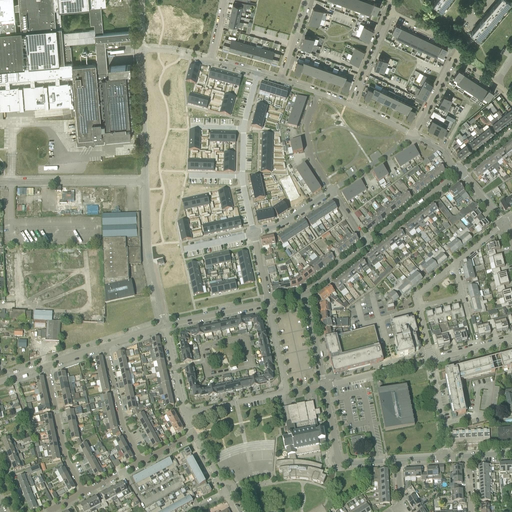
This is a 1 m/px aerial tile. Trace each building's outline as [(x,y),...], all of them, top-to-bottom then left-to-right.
[(0,0),(0,109),(1,110),(71,103),(72,115),(77,115),(78,140),(81,140),(81,142),(88,147),(90,144),(94,146),(97,140),(103,143),(104,140),(104,141),(131,138),(130,130),(130,131),(126,131),(126,128),(132,127),(132,129),(133,128),(129,73),(131,73),(131,65),(130,65),(108,66),(109,67),(108,67),(108,69),(109,69),(109,71),(107,72),(105,47),(118,46),(118,41),(132,40),(133,40),(132,31),(131,31),(103,34),(101,6),(107,6),(106,0),(18,0),(19,2),(14,3),(13,0),(0,0)] [(351,0),(343,0),(342,4),(347,6),(346,8),(348,9),(351,0)] [(359,0),(351,0),(348,9),(350,10),(351,7),(356,9),(359,0)] [(367,2),(361,0),(359,0),(356,9),(361,11),(360,13),(362,14),(367,2)] [(435,0),(433,3),(442,10),(448,0),(435,0)] [(508,0),(496,0),(495,1),(496,2),(492,7),(500,14),(511,1),(508,0)] [(233,4),(232,9),(241,11),(245,12),(246,7),(247,4),(235,1),(235,5),(233,4)] [(370,14),(371,12),(374,4),(367,2),(362,14),(364,15),(365,12),(370,14)] [(374,4),(371,12),(377,14),(380,4),(374,2),(374,4)] [(489,26),(500,14),(492,7),(488,12),(487,11),(485,14),(486,15),(481,20),(489,26)] [(314,8),(311,16),(321,19),(323,14),(325,15),(326,12),(314,8)] [(311,16),(309,23),(321,27),(322,25),(320,24),(321,19),(311,16)] [(229,20),(228,25),(230,25),(238,27),(242,28),(243,23),(239,22),(229,20)] [(475,27),(471,32),(479,39),(489,26),(481,20),(477,25),(476,24),(474,26),(475,27)] [(401,28),(402,26),(396,23),(392,33),(397,35),(400,28),(401,28)] [(364,25),(362,31),(371,35),(373,29),(364,25)] [(401,40),(400,42),(402,43),(407,31),(401,28),(400,28),(397,35),(396,37),(401,40)] [(358,30),(356,35),(369,40),(371,35),(362,31),(358,30)] [(414,34),(413,34),(407,31),(402,43),(404,44),(405,42),(410,44),(414,34)] [(421,38),(415,35),(414,34),(410,44),(414,46),(413,48),(415,49),(421,38)] [(305,35),(303,41),(313,44),(315,38),(305,35)] [(228,51),(231,40),(231,39),(231,40),(225,38),(222,50),(228,51)] [(417,50),(418,48),(423,50),(428,41),(421,38),(415,49),(417,50)] [(228,51),(229,51),(234,52),(238,41),(231,40),(228,51)] [(240,54),(244,43),(238,41),(234,52),(240,54)] [(303,41),(301,47),(315,51),(317,45),(313,44),(303,41)] [(428,52),(427,55),(429,56),(434,44),(428,41),(423,50),(428,52)] [(240,54),(247,56),(250,45),(244,43),(240,54)] [(429,56),(431,57),(432,54),(437,57),(438,55),(438,54),(441,47),(434,44),(429,56)] [(256,46),(250,45),(247,56),(253,58),(256,46)] [(438,55),(443,57),(448,48),(442,45),(441,47),(438,54),(438,55)] [(253,58),(259,59),(262,48),(256,46),(253,58)] [(354,50),(352,54),(362,58),(365,51),(353,46),(352,49),(354,50)] [(268,50),(262,48),(259,59),(265,61),(268,50)] [(265,61),(271,63),(270,63),(271,63),(274,52),(268,50),(265,61)] [(271,63),(277,65),(280,54),(274,52),(271,63)] [(359,66),(362,58),(352,54),(350,59),(348,58),(347,61),(359,66)] [(388,61),(379,57),(377,62),(386,66),(388,61)] [(300,71),(308,74),(312,61),(310,60),(309,63),(304,61),(303,63),(300,71)] [(300,71),(303,63),(297,61),(294,71),(300,73),(300,71)] [(308,74),(315,76),(318,66),(313,64),(314,62),(312,61),(308,74)] [(377,62),(374,68),(384,72),(387,73),(389,68),(386,66),(377,62)] [(191,63),(189,69),(199,72),(201,66),(191,63)] [(315,76),(322,78),(326,66),(324,65),(323,68),(318,66),(315,76)] [(322,78),(329,81),(332,71),(327,69),(328,67),(326,66),(322,78)] [(189,69),(187,76),(197,78),(199,72),(189,69)] [(209,79),(215,81),(217,71),(211,69),(209,79)] [(458,81),(463,74),(464,72),(459,69),(453,77),(458,81)] [(329,81),(336,83),(340,71),(338,70),(337,73),(332,71),(329,81)] [(223,73),(217,71),(215,81),(221,83),(223,73)] [(336,83),(343,86),(346,78),(346,76),(341,74),(342,72),(340,71),(336,83)] [(223,73),(221,83),(227,84),(230,74),(223,73)] [(230,74),(227,84),(233,86),(236,76),(230,74)] [(462,89),(469,78),(463,74),(458,81),(457,83),(461,85),(460,88),(462,89)] [(422,77),(419,82),(423,84),(431,89),(434,84),(432,83),(434,80),(423,75),(422,77)] [(187,76),(186,82),(196,85),(197,78),(187,76)] [(236,76),(233,86),(239,88),(242,78),(236,76)] [(346,78),(343,86),(342,88),(348,90),(351,80),(346,78)] [(469,91),(475,82),(469,78),(462,89),(464,90),(465,88),(469,91)] [(474,97),(481,86),(475,82),(469,91),(474,94),(472,96),(474,97)] [(263,83),(260,92),(265,94),(268,85),(263,83)] [(370,97),(376,100),(381,90),(382,87),(376,84),(375,87),(374,87),(373,90),(370,97)] [(420,89),(428,93),(431,89),(423,84),(420,89)] [(268,85),(265,94),(270,96),(273,86),(268,85)] [(368,88),(364,96),(369,99),(370,97),(373,90),(374,87),(370,85),(368,88)] [(273,86),(270,96),(276,97),(278,88),(273,86)] [(482,99),(483,97),(488,90),(481,86),(474,97),(476,98),(478,96),(482,99)] [(414,95),(414,96),(416,97),(419,98),(421,99),(423,100),(425,98),(426,98),(428,93),(420,89),(417,87),(414,92),(415,93),(414,95)] [(278,88),(276,97),(281,99),(284,90),(278,88)] [(488,90),(483,97),(488,100),(494,92),(489,88),(488,90)] [(383,103),(387,93),(381,90),(376,100),(383,103)] [(387,93),(383,103),(389,106),(395,93),(392,91),(390,95),(387,93)] [(395,93),(389,106),(395,109),(399,99),(401,96),(395,93)] [(190,94),(188,104),(194,106),(197,96),(190,94)] [(225,95),(224,101),(233,104),(235,98),(225,95)] [(444,95),(441,100),(449,104),(452,99),(444,95)] [(197,96),(194,106),(200,107),(203,97),(197,96)] [(295,104),(305,107),(307,100),(295,96),(294,98),(296,99),(295,104)] [(203,97),(200,107),(207,109),(209,99),(203,97)] [(401,112),(406,102),(399,99),(395,109),(401,112)] [(441,100),(438,105),(447,109),(450,111),(453,106),(449,104),(441,100)] [(224,101),(222,107),(232,110),(233,104),(224,101)] [(410,108),(411,108),(412,105),(406,102),(401,112),(407,114),(410,108)] [(290,110),(302,115),(305,107),(295,104),(293,109),(291,108),(290,110)] [(407,114),(406,117),(412,119),(415,111),(417,108),(412,105),(411,108),(410,108),(407,114)] [(222,107),(220,114),(230,116),(232,110),(222,107)] [(302,115),(290,110),(289,112),(291,113),(290,118),(300,122),(302,115)] [(495,117),(502,126),(507,122),(502,116),(501,115),(498,111),(497,112),(496,112),(498,114),(495,117)] [(502,116),(507,122),(511,119),(507,113),(504,115),(502,116)] [(432,120),(428,128),(433,130),(437,122),(439,119),(434,116),(432,119),(432,120)] [(487,117),(485,118),(488,121),(490,124),(491,126),(493,125),(497,130),(502,126),(495,117),(495,118),(494,117),(494,118),(490,121),(487,117)] [(297,129),(300,122),(290,118),(288,123),(286,122),(285,125),(297,129)] [(437,122),(433,130),(437,133),(442,125),(442,124),(443,122),(439,119),(437,122)] [(442,125),(437,133),(442,136),(442,135),(443,135),(445,130),(447,127),(448,124),(443,122),(442,124),(442,125)] [(478,132),(484,140),(489,137),(484,131),(482,128),(482,127),(479,129),(477,126),(475,128),(478,132)] [(489,127),(484,131),(489,137),(494,133),(489,127)] [(476,133),(473,136),(480,144),(484,140),(478,132),(476,133)] [(470,142),(475,148),(480,144),(473,136),(472,135),(468,139),(467,138),(465,139),(467,142),(469,141),(470,142)] [(460,146),(462,148),(462,149),(467,155),(472,151),(467,145),(466,145),(465,143),(467,142),(465,139),(463,141),(464,142),(460,146)] [(507,156),(511,152),(507,146),(502,150),(507,156)] [(414,147),(407,152),(413,160),(417,157),(419,160),(421,158),(414,147)] [(458,149),(455,151),(462,159),(467,155),(462,149),(460,150),(458,149)] [(502,150),(497,153),(502,160),(503,161),(504,160),(506,162),(509,159),(507,156),(502,150)] [(407,152),(401,156),(408,167),(410,165),(409,163),(413,160),(407,152)] [(502,160),(497,153),(492,157),(497,163),(502,160)] [(406,168),(408,167),(401,156),(394,160),(400,169),(405,166),(406,168)] [(500,167),(497,163),(492,157),(488,161),(495,170),(495,171),(497,173),(497,174),(497,173),(498,173),(498,172),(499,171),(498,169),(500,167)] [(489,173),(490,174),(495,170),(488,161),(483,165),(488,171),(489,173)] [(300,176),(309,171),(305,164),(294,171),(295,174),(297,172),(300,176)] [(445,172),(439,164),(436,166),(437,168),(435,169),(440,176),(445,172)] [(483,175),(488,171),(483,165),(478,169),(483,175)] [(388,176),(383,168),(378,171),(383,180),(388,176)] [(431,173),(436,179),(440,176),(435,169),(431,173)] [(479,180),(482,178),(484,177),(484,176),(483,175),(478,169),(473,173),(479,180)] [(300,177),(298,178),(300,182),(301,182),(302,184),(313,177),(309,171),(300,176),(300,177)] [(378,171),(373,174),(378,183),(380,186),(385,182),(383,180),(378,171)] [(431,173),(426,177),(431,183),(436,179),(431,173)] [(419,178),(421,181),(426,187),(431,183),(426,177),(425,175),(425,176),(424,174),(423,175),(423,174),(419,177),(419,178)] [(280,180),(290,202),(300,198),(290,176),(280,180)] [(313,177),(302,184),(303,186),(305,185),(308,189),(317,183),(313,177)] [(421,181),(416,185),(421,191),(426,187),(421,181)] [(354,186),(362,197),(364,196),(362,194),(367,191),(361,182),(354,186)] [(309,195),(310,197),(321,190),(317,183),(308,189),(311,193),(309,195)] [(461,197),(466,193),(464,191),(459,184),(454,188),(459,195),(461,197)] [(414,193),(416,195),(421,191),(416,185),(411,189),(412,189),(414,193)] [(362,197),(354,186),(348,190),(354,199),(358,196),(360,198),(362,197)] [(454,188),(449,192),(450,193),(454,199),(459,195),(454,188)] [(229,190),(218,192),(220,198),(230,196),(229,190)] [(354,199),(348,190),(342,195),(349,205),(351,204),(350,202),(354,199)] [(75,201),(75,191),(72,191),(72,193),(63,193),(63,200),(60,200),(60,204),(68,204),(68,201),(75,201)] [(407,202),(411,198),(407,192),(402,196),(407,202)] [(402,206),(407,202),(402,196),(400,194),(395,197),(396,198),(397,200),(402,206)] [(207,195),(201,197),(203,207),(209,205),(207,195)] [(230,196),(220,198),(221,205),(231,202),(230,196)] [(201,197),(195,198),(197,208),(203,207),(201,197)] [(195,198),(188,199),(191,209),(197,208),(195,198)] [(188,199),(182,201),(184,211),(191,209),(188,199)] [(397,200),(392,204),(397,210),(402,206),(397,200)] [(505,201),(500,204),(505,212),(511,209),(510,209),(506,201),(505,201)] [(231,202),(221,205),(223,211),(233,209),(231,202)] [(337,210),(332,202),(328,205),(333,213),(337,210)] [(386,206),(392,214),(397,210),(392,204),(391,202),(389,203),(388,202),(385,204),(386,206)] [(283,203),(278,206),(283,214),(288,211),(283,203)] [(472,211),(477,207),(474,203),(469,206),(472,211)] [(433,214),(438,211),(433,204),(428,208),(433,214)] [(328,205),(323,208),(329,216),(333,213),(328,205)] [(380,208),(387,218),(392,214),(386,206),(383,209),(379,205),(378,206),(380,208)] [(278,206),(273,209),(279,217),(283,214),(278,206)] [(472,211),(469,206),(464,211),(467,215),(472,211)] [(323,208),(319,210),(324,219),(329,216),(323,208)] [(378,215),(383,221),(387,218),(380,208),(375,212),(378,215)] [(437,220),(435,217),(433,214),(428,208),(423,212),(428,218),(429,220),(431,219),(432,220),(434,223),(437,220)] [(320,221),(324,219),(319,210),(315,213),(320,221)] [(477,219),(481,215),(477,211),(470,217),(467,219),(471,224),(473,226),(479,221),(477,219)] [(424,222),(428,218),(423,212),(419,216),(423,222),(424,222)] [(315,213),(311,216),(316,224),(318,227),(322,224),(320,221),(315,213)] [(134,297),(134,296),(131,280),(129,281),(128,265),(141,264),(139,214),(102,215),(105,286),(105,303),(134,297)] [(378,215),(373,219),(378,225),(383,221),(378,215)] [(311,227),(316,224),(311,216),(306,219),(311,227)] [(419,216),(414,220),(423,231),(424,230),(423,228),(426,225),(425,224),(424,222),(423,222),(419,216)] [(240,218),(234,219),(236,229),(242,228),(240,218)] [(370,219),(367,221),(373,229),(378,225),(373,219),(372,218),(370,219)] [(234,219),(227,221),(230,231),(236,229),(234,219)] [(361,223),(362,225),(368,233),(373,229),(367,221),(366,220),(361,223)] [(415,231),(419,229),(422,232),(423,231),(414,220),(409,224),(415,231)] [(489,225),(485,220),(481,224),(479,221),(473,226),(479,233),(489,225)] [(188,221),(178,223),(179,229),(189,227),(188,221)] [(227,221),(221,222),(223,232),(230,231),(227,221)] [(305,232),(309,229),(304,221),(299,224),(305,232)] [(221,222),(215,223),(217,233),(223,232),(221,222)] [(215,223),(209,225),(211,235),(217,233),(215,223)] [(295,226),(300,234),(305,232),(299,224),(295,226)] [(409,224),(404,227),(405,228),(403,230),(408,236),(407,236),(408,237),(409,238),(416,233),(415,231),(409,224)] [(209,225),(202,226),(204,236),(211,235),(209,225)] [(295,226),(291,229),(296,237),(300,234),(295,226)] [(189,227),(179,229),(180,235),(191,233),(189,227)] [(286,232),(292,240),(296,237),(291,229),(286,232)] [(359,240),(354,234),(352,236),(346,229),(343,231),(346,235),(347,235),(354,244),(359,240)] [(461,234),(459,235),(467,243),(472,239),(468,234),(470,233),(467,229),(461,234)] [(400,240),(405,237),(405,238),(407,236),(408,236),(403,230),(401,231),(400,231),(395,234),(400,240)] [(458,235),(455,239),(462,247),(467,243),(459,235),(461,234),(458,231),(456,233),(458,235)] [(282,235),(287,243),(292,240),(286,232),(282,235)] [(328,232),(321,237),(323,240),(330,235),(328,232)] [(191,233),(180,235),(182,242),(192,239),(191,233)] [(395,234),(390,238),(395,244),(398,248),(403,245),(401,242),(400,240),(395,234)] [(278,238),(283,246),(287,243),(282,235),(278,238)] [(341,235),(340,237),(349,248),(354,244),(347,235),(346,235),(343,238),(341,235)] [(274,237),(267,238),(270,249),(271,249),(273,249),(272,246),(276,245),(274,237)] [(341,241),(338,244),(339,246),(344,252),(349,248),(340,237),(338,237),(341,241)] [(449,241),(452,244),(457,251),(462,247),(455,239),(454,237),(449,241)] [(268,250),(268,252),(272,251),(271,249),(270,249),(267,238),(261,239),(263,251),(268,250)] [(390,248),(395,244),(390,238),(386,242),(390,248)] [(489,244),(489,246),(491,251),(487,252),(488,256),(496,254),(495,251),(500,249),(499,244),(499,243),(495,244),(494,239),(489,244)] [(381,246),(386,252),(390,248),(386,242),(381,246)] [(452,255),(457,251),(452,244),(447,248),(445,246),(443,248),(446,252),(448,250),(452,255)] [(339,246),(334,250),(333,248),(333,249),(331,246),(329,248),(336,257),(339,255),(339,256),(344,252),(339,246)] [(386,252),(381,246),(376,250),(381,256),(386,252)] [(330,254),(325,257),(330,263),(335,260),(334,259),(336,257),(329,248),(327,249),(329,252),(328,252),(330,254)] [(436,254),(435,255),(442,264),(447,260),(443,255),(445,253),(442,249),(436,254)] [(371,254),(376,260),(379,263),(379,264),(383,261),(382,261),(384,259),(382,257),(381,256),(376,250),(371,254)] [(434,256),(430,259),(431,261),(437,268),(442,264),(435,255),(436,254),(433,251),(432,252),(431,253),(434,256)] [(229,252),(223,253),(225,264),(231,262),(229,252)] [(247,252),(237,254),(238,260),(249,258),(247,252)] [(462,266),(462,267),(463,270),(472,268),(470,262),(478,256),(477,253),(477,252),(465,262),(465,263),(463,263),(463,266),(462,266)] [(223,253),(216,255),(218,265),(225,264),(223,253)] [(371,254),(366,257),(364,259),(370,267),(372,265),(374,267),(379,263),(376,260),(371,254)] [(503,261),(502,255),(496,257),(496,254),(488,256),(489,259),(492,258),(494,264),(503,261)] [(216,255),(210,256),(212,266),(218,265),(216,255)] [(318,257),(317,258),(325,267),(330,263),(325,257),(323,255),(319,258),(318,257)] [(210,256),(204,257),(206,268),(212,266),(210,256)] [(249,258),(238,260),(240,266),(250,264),(249,258)] [(317,258),(313,262),(320,271),(325,267),(317,258)] [(364,259),(357,265),(362,271),(362,270),(365,274),(366,276),(371,272),(372,272),(377,279),(378,280),(375,282),(373,284),(375,287),(381,281),(378,278),(378,277),(372,269),(370,267),(364,259)] [(432,272),(437,268),(431,261),(427,265),(432,272)] [(495,269),(492,270),(492,273),(500,271),(499,268),(505,267),(503,261),(494,264),(495,269)] [(320,271),(313,262),(308,266),(310,268),(315,274),(314,274),(315,275),(320,271)] [(197,263),(187,265),(188,271),(198,269),(197,263)] [(250,264),(240,266),(241,272),(251,270),(250,264)] [(354,267),(353,268),(358,274),(359,273),(362,271),(357,265),(354,267)] [(432,272),(427,265),(422,268),(421,266),(418,268),(421,272),(424,271),(428,276),(432,272)] [(302,270),(299,266),(298,267),(301,271),(297,274),(299,276),(304,283),(309,278),(304,272),(302,270)] [(310,268),(304,272),(309,278),(314,274),(315,274),(310,268)] [(359,276),(358,274),(353,268),(348,272),(353,278),(354,281),(359,277),(359,276)] [(472,268),(463,270),(464,276),(473,273),(472,268)] [(198,269),(188,271),(190,277),(200,275),(198,269)] [(412,277),(417,284),(422,280),(418,275),(420,273),(417,269),(415,271),(416,273),(412,277)] [(251,270),(241,272),(243,279),(253,277),(251,270)] [(500,271),(492,273),(493,274),(493,276),(497,275),(498,281),(508,279),(506,273),(501,274),(500,271)] [(348,272),(343,276),(348,282),(353,278),(348,272)] [(381,281),(388,274),(385,272),(378,277),(378,278),(381,281)] [(473,273),(464,276),(466,282),(472,280),(473,283),(478,281),(477,278),(475,279),(473,273)] [(200,275),(190,277),(191,283),(201,281),(200,275)] [(299,276),(295,280),(298,287),(304,283),(299,276)] [(348,282),(343,276),(338,280),(343,286),(348,282)] [(253,277),(243,279),(244,285),(254,283),(253,277)] [(289,282),(291,289),(298,287),(295,280),(294,277),(289,278),(289,281),(289,282)] [(413,288),(417,284),(412,277),(407,281),(413,288)] [(398,280),(397,281),(400,284),(401,283),(408,292),(413,288),(407,281),(405,279),(402,282),(400,279),(398,280)] [(500,287),(496,288),(497,291),(505,289),(504,286),(509,285),(508,279),(498,281),(500,287)] [(235,280),(229,281),(231,291),(237,290),(236,287),(235,280)] [(338,280),(333,284),(338,290),(340,292),(341,293),(346,289),(345,288),(343,286),(338,280)] [(201,281),(191,283),(192,290),(202,288),(201,281)] [(229,281),(222,282),(225,293),(231,291),(229,281)] [(222,282),(216,284),(218,294),(225,293),(222,282)] [(279,285),(280,291),(291,289),(289,282),(282,284),(282,285),(279,285)] [(275,284),(275,285),(271,285),(273,293),(280,291),(279,285),(278,283),(275,284)] [(400,284),(393,289),(397,293),(399,291),(403,296),(408,292),(401,283),(400,284)] [(468,289),(469,295),(478,292),(476,287),(479,286),(478,283),(473,284),(474,287),(468,289)] [(216,284),(210,285),(210,286),(211,292),(212,295),(218,294),(216,284)] [(330,287),(325,291),(331,298),(335,302),(345,309),(349,306),(346,302),(343,305),(338,299),(338,300),(336,297),(335,298),(332,294),(335,293),(330,287)] [(202,288),(192,290),(194,296),(204,294),(202,288)] [(388,296),(388,297),(391,301),(394,303),(399,299),(395,295),(397,293),(393,289),(391,291),(393,293),(388,296)] [(511,296),(511,295),(511,291),(505,292),(505,289),(497,291),(498,294),(501,293),(503,299),(511,296)] [(330,312),(330,304),(331,304),(334,302),(331,298),(325,291),(318,296),(323,303),(322,303),(322,304),(320,305),(320,313),(330,312)] [(478,292),(469,295),(471,300),(479,298),(478,292)] [(504,305),(501,305),(502,308),(506,307),(508,307),(509,307),(508,304),(511,302),(511,296),(503,299),(504,305)] [(471,300),(472,306),(487,303),(486,301),(483,302),(482,297),(479,298),(471,300)] [(395,307),(394,303),(391,301),(386,305),(388,312),(394,310),(393,308),(395,307)] [(487,303),(472,306),(474,313),(480,311),(481,314),(486,313),(484,305),(487,304),(487,303)] [(457,306),(452,307),(452,308),(455,316),(460,314),(461,319),(465,318),(462,306),(459,306),(458,305),(457,306)] [(448,308),(443,309),(444,310),(446,318),(451,316),(453,321),(456,320),(455,316),(452,308),(450,309),(450,307),(448,308)] [(440,310),(435,311),(435,312),(437,320),(443,319),(444,323),(447,322),(446,318),(444,310),(441,311),(441,310),(440,310)] [(31,313),(17,312),(10,312),(10,320),(31,321),(31,313)] [(53,312),(34,312),(34,313),(34,321),(47,321),(52,322),(53,312)] [(332,312),(330,312),(320,313),(321,322),(331,320),(334,320),(334,317),(333,317),(332,312)] [(431,312),(426,313),(428,323),(434,321),(435,326),(439,325),(437,320),(435,312),(432,313),(432,312),(431,312)] [(505,317),(499,319),(499,320),(500,322),(502,331),(508,330),(507,326),(510,325),(508,317),(508,316),(505,317)] [(245,319),(244,317),(236,319),(238,327),(246,326),(245,319)] [(248,325),(248,324),(253,323),(255,322),(255,321),(260,320),(259,317),(253,318),(253,317),(245,319),(246,326),(248,325)] [(392,323),(390,323),(391,329),(394,328),(397,341),(395,341),(395,344),(398,352),(395,353),(397,358),(399,358),(408,355),(408,353),(419,350),(417,341),(419,340),(419,341),(414,320),(411,320),(411,318),(408,319),(408,318),(398,321),(392,323)] [(238,327),(236,319),(228,321),(230,329),(238,327)] [(322,325),(323,330),(331,328),(331,329),(333,328),(348,327),(348,324),(348,319),(334,320),(331,320),(321,322),(321,323),(322,325)] [(499,319),(490,321),(492,330),(495,329),(496,333),(502,331),(500,322),(499,320),(499,319)] [(255,322),(253,323),(254,326),(257,326),(258,330),(256,331),(257,333),(264,331),(262,323),(261,323),(260,320),(255,321),(255,322)] [(46,331),(45,340),(46,340),(45,342),(59,342),(60,323),(60,322),(52,322),(47,321),(47,331),(46,331)] [(221,331),(230,329),(228,321),(219,323),(221,331)] [(488,325),(482,327),(485,336),(490,334),(489,330),(492,330),(490,321),(487,322),(487,323),(488,325)] [(221,331),(219,323),(210,325),(212,333),(221,331)] [(476,325),(473,325),(473,326),(475,334),(478,333),(479,337),(485,336),(482,327),(481,323),(476,325)] [(202,327),(204,335),(212,333),(210,325),(202,327)] [(202,327),(194,328),(194,330),(196,337),(204,335),(202,327)] [(374,327),(357,331),(348,333),(343,335),(325,339),(327,346),(329,351),(328,351),(332,366),(334,374),(370,365),(378,363),(383,362),(381,357),(382,357),(374,327)] [(464,328),(458,329),(459,333),(462,342),(467,340),(466,336),(469,335),(467,327),(464,328)] [(323,330),(325,339),(343,335),(342,331),(341,329),(333,330),(331,330),(331,329),(331,328),(323,330)] [(453,331),(449,331),(452,340),(455,339),(456,343),(462,342),(459,333),(458,329),(453,331)] [(194,330),(186,331),(187,333),(180,334),(182,341),(186,340),(186,341),(189,340),(188,337),(193,336),(194,337),(196,337),(194,330)] [(440,330),(431,332),(432,336),(434,345),(437,344),(438,348),(444,346),(442,337),(441,334),(440,330)] [(265,331),(264,331),(257,333),(259,341),(267,339),(265,331)] [(447,336),(442,337),(444,346),(450,345),(449,341),(452,340),(449,331),(446,332),(447,336)] [(152,339),(148,341),(149,345),(148,345),(149,348),(149,347),(151,347),(151,345),(160,344),(159,338),(152,339)] [(260,350),(269,348),(267,339),(259,341),(260,350)] [(182,341),(180,341),(182,349),(181,349),(182,353),(190,352),(188,345),(187,346),(186,341),(186,340),(182,341)] [(511,345),(511,346),(511,347),(511,353),(499,357),(500,357),(503,370),(502,370),(511,367),(511,345)] [(271,357),(269,348),(260,350),(262,358),(271,357)] [(152,351),(150,352),(151,356),(151,359),(152,359),(154,358),(153,357),(163,355),(162,349),(152,351)] [(124,350),(119,351),(119,353),(117,354),(118,360),(126,358),(130,357),(129,351),(124,352),(124,350)] [(182,353),(184,363),(192,361),(190,352),(182,353)] [(271,365),(273,365),(271,357),(262,358),(264,366),(271,365)] [(460,382),(495,372),(494,372),(491,359),(492,359),(445,371),(445,372),(447,378),(445,379),(453,419),(456,418),(456,416),(466,413),(460,382)] [(268,378),(272,377),(271,373),(273,373),(271,365),(264,366),(264,369),(266,368),(267,373),(264,373),(265,377),(268,377),(268,378)] [(193,368),(185,369),(187,379),(195,377),(193,368)] [(65,369),(62,370),(63,373),(57,374),(59,380),(67,378),(65,372),(65,369)] [(260,375),(256,375),(257,377),(259,384),(267,382),(267,381),(273,380),(272,377),(268,378),(268,377),(265,377),(260,378),(260,375)] [(191,391),(193,390),(197,389),(196,388),(195,384),(197,384),(195,377),(187,379),(188,383),(189,383),(191,391)] [(257,377),(249,379),(251,387),(259,386),(259,384),(257,377)] [(249,379),(241,381),(243,389),(251,387),(249,379)] [(241,381),(232,383),(234,391),(243,389),(241,381)] [(381,414),(382,414),(383,418),(382,418),(382,419),(383,419),(384,423),(383,423),(383,424),(384,424),(385,427),(384,427),(384,428),(385,429),(385,432),(415,426),(414,422),(415,422),(414,422),(413,418),(414,417),(413,417),(412,413),(413,413),(412,412),(411,409),(412,409),(412,408),(411,408),(411,406),(410,404),(411,404),(411,403),(410,403),(410,399),(410,398),(409,399),(409,395),(409,394),(408,394),(408,390),(408,389),(407,386),(383,391),(382,386),(383,385),(383,384),(383,383),(382,382),(381,382),(381,381),(380,381),(379,381),(378,382),(377,382),(377,383),(377,384),(377,385),(377,386),(378,387),(379,387),(380,391),(377,392),(378,395),(377,396),(378,396),(379,400),(378,400),(379,401),(380,404),(379,405),(380,405),(381,409),(380,409),(381,410),(382,413),(381,414)] [(68,384),(60,386),(61,391),(69,389),(73,389),(72,383),(71,383),(68,384)] [(162,385),(162,384),(161,384),(159,385),(160,389),(156,390),(156,391),(158,391),(161,391),(163,390),(170,389),(169,383),(162,385)] [(232,383),(224,384),(225,393),(234,391),(232,383)] [(225,393),(224,384),(215,386),(217,395),(225,393)] [(215,386),(207,388),(209,395),(209,397),(217,395),(215,386)] [(69,389),(61,391),(63,397),(75,394),(74,389),(74,388),(73,389),(69,389)] [(193,390),(194,397),(200,395),(201,397),(209,395),(207,388),(205,388),(205,390),(200,391),(199,388),(196,388),(197,389),(193,390)] [(160,397),(164,396),(171,394),(170,389),(163,390),(161,391),(158,391),(160,397)] [(75,394),(63,397),(64,402),(76,400),(75,394)] [(103,395),(100,396),(101,402),(101,403),(103,403),(112,401),(111,395),(103,396),(103,395)] [(76,400),(64,402),(65,408),(66,410),(70,409),(69,407),(73,406),(73,408),(78,407),(76,400)] [(101,404),(102,409),(102,408),(105,408),(113,406),(112,401),(103,403),(101,403),(101,402),(100,402),(100,404),(101,404)] [(128,405),(127,405),(129,411),(132,410),(132,412),(134,411),(135,413),(141,410),(144,409),(144,408),(143,406),(143,405),(139,406),(139,402),(136,403),(128,405)] [(319,410),(315,411),(313,402),(292,406),(288,407),(289,408),(291,422),(286,423),(287,428),(284,429),(285,432),(288,432),(287,431),(295,429),(294,424),(314,420),(315,425),(317,425),(316,420),(317,420),(316,416),(320,415),(319,410)] [(42,407),(38,408),(39,414),(43,413),(51,411),(49,406),(42,407)] [(75,416),(77,416),(79,415),(77,409),(73,409),(73,411),(66,412),(67,418),(75,416)] [(144,413),(143,413),(142,411),(139,413),(139,412),(136,414),(140,422),(149,417),(148,415),(145,416),(144,413)] [(104,420),(115,417),(114,412),(107,413),(105,414),(105,413),(103,413),(102,413),(103,416),(104,420)] [(177,418),(174,412),(166,416),(170,422),(177,418)] [(40,418),(41,422),(41,425),(44,424),(43,423),(45,422),(53,421),(51,415),(40,418)] [(140,422),(142,427),(152,422),(153,422),(151,419),(155,417),(154,415),(150,417),(149,417),(140,422)] [(117,423),(115,417),(104,420),(105,426),(106,425),(117,423)] [(166,422),(163,424),(164,426),(167,424),(169,428),(169,427),(169,428),(170,429),(173,427),(180,424),(177,418),(170,422),(167,423),(166,422)] [(152,422),(142,427),(145,432),(154,428),(153,426),(154,426),(152,422)] [(107,431),(111,430),(112,430),(113,436),(116,435),(115,434),(117,433),(118,435),(121,434),(119,432),(118,429),(117,423),(106,425),(107,431)] [(173,427),(176,433),(183,429),(180,424),(173,427)] [(319,445),(326,444),(323,427),(318,428),(317,425),(315,425),(315,428),(296,432),(295,429),(287,431),(288,432),(288,434),(288,437),(283,438),(285,449),(287,449),(288,456),(289,456),(295,455),(295,456),(296,456),(320,451),(319,445)] [(511,442),(511,426),(510,427),(510,429),(497,430),(498,443),(511,442)] [(54,427),(46,428),(44,428),(45,433),(43,433),(43,436),(46,436),(45,434),(47,434),(55,432),(54,427)] [(154,429),(154,428),(145,432),(148,437),(154,434),(157,432),(155,429),(154,429)] [(77,441),(78,443),(81,442),(79,439),(78,433),(71,434),(70,435),(72,441),(74,440),(75,442),(77,441)] [(157,439),(154,434),(148,437),(150,442),(157,439)] [(364,436),(351,439),(353,449),(367,446),(364,436)] [(125,443),(122,437),(122,438),(116,441),(118,446),(125,443)] [(9,438),(2,441),(5,447),(12,444),(9,438)] [(160,444),(157,439),(150,442),(153,448),(160,444)] [(47,451),(58,449),(57,443),(50,445),(46,446),(47,451)] [(89,449),(88,446),(86,444),(83,446),(81,443),(79,444),(80,447),(83,452),(89,449)] [(118,446),(115,448),(118,453),(128,448),(125,443),(118,446)] [(12,444),(5,447),(7,453),(21,447),(20,445),(16,446),(13,448),(12,444)] [(21,447),(7,453),(9,459),(19,455),(18,452),(22,450),(24,449),(23,447),(21,448),(21,447)] [(128,448),(118,453),(120,457),(122,456),(122,457),(124,456),(131,453),(128,448)] [(92,454),(89,449),(83,452),(85,457),(92,454)] [(189,449),(181,453),(184,459),(181,461),(183,464),(185,463),(193,459),(191,455),(192,454),(190,451),(189,449)] [(92,454),(85,457),(88,462),(96,458),(96,457),(97,456),(95,452),(92,454)] [(119,457),(121,460),(123,458),(123,459),(125,458),(127,462),(133,458),(131,453),(124,456),(122,457),(122,456),(120,457),(119,457)] [(19,455),(9,459),(12,465),(19,462),(22,461),(24,460),(21,454),(19,455)] [(317,482),(320,484),(321,483),(323,484),(326,477),(322,476),(324,473),(320,471),(321,471),(322,466),(319,465),(317,464),(314,463),(311,463),(308,462),(305,462),(302,461),(299,461),(296,461),(296,456),(295,456),(295,455),(289,456),(290,461),(287,461),(284,461),(281,462),(278,462),(276,463),(277,470),(279,470),(280,473),(283,473),(282,473),(283,480),(286,479),(287,480),(290,479),(294,478),(296,478),(296,479),(299,479),(301,479),(304,479),(306,479),(308,480),(312,481),(312,480),(314,481),(315,481),(317,482)] [(88,462),(91,467),(97,464),(100,463),(97,459),(99,458),(98,456),(97,456),(96,457),(96,458),(88,462)] [(170,459),(163,462),(169,473),(170,472),(174,470),(175,474),(178,472),(176,468),(179,466),(177,463),(175,461),(172,463),(170,459)] [(193,459),(185,463),(188,469),(196,465),(193,459)] [(121,465),(118,461),(118,460),(115,461),(113,462),(115,468),(121,465)] [(21,469),(19,462),(12,465),(14,471),(21,469)] [(172,475),(170,472),(169,473),(163,462),(157,466),(163,476),(164,475),(164,476),(168,474),(169,477),(172,475)] [(100,469),(97,464),(91,467),(93,472),(100,469)] [(463,464),(456,465),(456,468),(452,468),(453,474),(462,473),(461,470),(463,470),(463,464)] [(56,469),(58,472),(61,477),(67,473),(65,468),(63,465),(58,467),(56,469)] [(191,475),(199,471),(196,465),(188,469),(191,475)] [(495,468),(494,465),(478,466),(480,502),(496,501),(496,498),(492,498),(492,493),(496,492),(495,486),(492,486),(491,481),(495,480),(495,474),(491,474),(491,469),(495,468)] [(29,476),(40,471),(39,466),(27,470),(28,474),(29,476)] [(158,479),(162,477),(163,480),(166,479),(164,476),(164,475),(163,476),(157,466),(151,469),(157,479),(158,479)] [(435,468),(432,468),(433,480),(442,479),(441,472),(441,466),(435,466),(435,468)] [(432,468),(427,469),(427,474),(424,474),(425,480),(428,480),(433,480),(432,468)] [(96,478),(103,474),(100,469),(93,472),(96,478)] [(160,482),(158,479),(157,479),(151,469),(145,472),(151,483),(152,482),(156,480),(157,483),(158,483),(160,482)] [(421,474),(421,469),(415,469),(416,478),(421,478),(421,481),(425,480),(424,474),(421,474)] [(195,481),(203,477),(199,471),(191,475),(195,481)] [(151,483),(145,472),(139,475),(145,486),(146,485),(149,483),(151,487),(154,485),(152,482),(151,483)] [(70,478),(67,473),(61,477),(63,482),(70,478)] [(139,475),(133,479),(138,489),(143,487),(145,490),(148,488),(146,485),(145,486),(139,475)] [(25,476),(17,479),(20,485),(29,481),(29,482),(32,480),(31,477),(30,478),(28,479),(26,479),(25,476)] [(198,487),(206,483),(203,477),(195,481),(198,487)] [(70,478),(63,482),(66,487),(73,483),(70,478)] [(457,484),(462,484),(462,478),(453,479),(453,484),(450,485),(451,488),(457,487),(457,484)] [(22,492),(32,488),(35,487),(33,484),(33,483),(32,480),(29,482),(29,481),(20,485),(22,492)] [(69,492),(75,489),(73,483),(66,487),(69,492)] [(123,483),(118,486),(122,494),(123,497),(124,498),(132,493),(128,487),(126,488),(123,483)] [(198,487),(195,488),(197,492),(200,490),(203,496),(212,492),(211,490),(209,486),(208,487),(206,483),(198,487)] [(112,489),(117,497),(122,494),(118,486),(112,489)] [(463,495),(463,490),(457,490),(457,487),(451,488),(451,491),(454,491),(454,496),(463,495)] [(34,495),(32,488),(22,492),(25,498),(32,495),(34,495)] [(186,492),(182,494),(181,495),(187,505),(193,502),(191,498),(194,496),(193,494),(191,490),(189,492),(187,488),(186,488),(184,489),(186,492)] [(112,489),(107,492),(111,499),(113,503),(118,500),(117,497),(112,489)] [(182,494),(181,491),(178,493),(180,496),(176,498),(175,498),(181,509),(187,505),(181,495),(182,494)] [(417,494),(415,492),(415,491),(409,495),(411,497),(407,500),(410,505),(417,500),(414,496),(417,494)] [(107,492),(102,494),(104,499),(102,501),(105,508),(108,506),(106,502),(111,499),(107,492)] [(34,499),(32,495),(25,498),(28,505),(37,501),(36,498),(34,499)] [(172,496),(169,498),(170,501),(169,502),(174,511),(181,509),(175,498),(176,498),(175,495),(172,496)] [(465,504),(465,499),(463,499),(463,495),(454,496),(451,496),(451,502),(458,501),(459,504),(465,504)] [(99,502),(96,497),(91,500),(95,508),(100,505),(103,509),(105,508),(102,501),(99,502)] [(170,501),(169,498),(166,499),(168,502),(164,504),(163,505),(166,511),(174,511),(169,502),(170,501)] [(363,500),(360,502),(362,505),(361,505),(364,511),(370,511),(371,511),(366,502),(367,502),(365,499),(363,500)] [(410,505),(413,510),(417,507),(419,509),(424,506),(420,499),(417,500),(410,505)] [(86,503),(90,511),(95,511),(97,511),(95,508),(91,500),(86,503)] [(28,505),(30,511),(40,508),(37,501),(28,505)] [(160,503),(157,505),(158,508),(157,509),(158,511),(166,511),(163,505),(164,504),(163,501),(160,503)] [(358,511),(364,511),(361,505),(362,504),(360,502),(355,505),(357,508),(356,508),(358,511)] [(86,503),(80,506),(83,511),(80,511),(87,511),(90,511),(86,503)]
